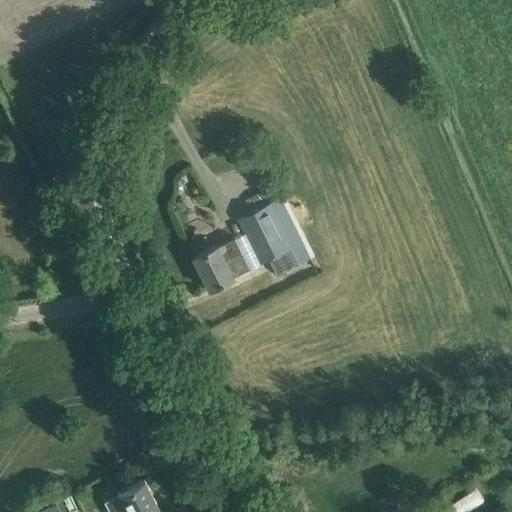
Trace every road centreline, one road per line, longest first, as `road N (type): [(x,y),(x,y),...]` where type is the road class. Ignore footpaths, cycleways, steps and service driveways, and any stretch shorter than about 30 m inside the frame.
road 1 (unclassified): [(118,269),(105,210),(113,118),(129,78),(163,34),(207,0)]
road 2 (unclassified): [(233,511),(130,309)]
